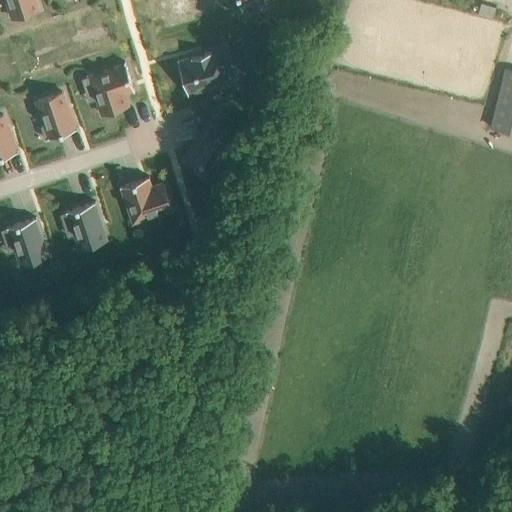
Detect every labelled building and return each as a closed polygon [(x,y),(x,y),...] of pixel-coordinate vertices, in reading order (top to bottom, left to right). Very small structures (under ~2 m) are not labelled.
[(7,0),(13,17),(38,9),(35,0),(7,0)] [(238,0),(242,10),(243,9),(244,12),(256,7),(254,3),(262,0),(238,0)] [(178,59),(188,95),(189,94),(188,92),(199,88),(199,89),(209,86),(209,85),(220,82),(217,73),(231,69),(225,47),(179,61),(178,59)] [(125,63),(89,75),(97,98),(102,113),(128,105),(124,92),(133,89),(134,91),(135,91),(125,61),(124,61),(125,63)] [(511,69),(504,68),(490,128),(511,134),(511,69)] [(62,91),(37,99),(45,124),(41,125),(45,138),(47,137),(48,138),(77,128),(77,127),(75,128),(62,91)] [(3,114),(0,114),(0,156),(18,151),(18,150),(15,151),(3,114)] [(185,160),(184,160),(207,177),(208,176),(207,176),(216,164),(231,144),(208,128),(185,160)] [(149,176),(120,186),(122,186),(134,221),(172,208),(163,182),(151,187),(148,177),(150,176),(149,176)] [(66,211),(64,212),(68,224),(73,223),(76,234),(81,248),(106,239),(93,202),(96,201),(95,201),(79,206),(79,205),(76,206),(76,207),(66,211)] [(7,227),(5,228),(9,240),(13,239),(17,249),(22,264),(47,255),(34,218),(36,217),(20,222),(20,221),(16,222),(17,223),(7,226),(7,227)]
